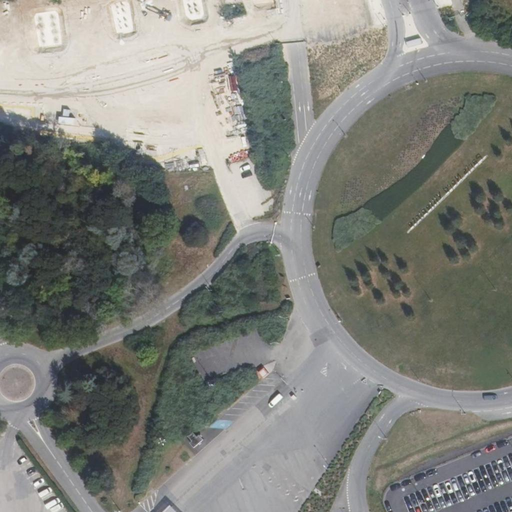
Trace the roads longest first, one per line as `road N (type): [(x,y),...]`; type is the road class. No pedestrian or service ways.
road 1 (unclassified): [(41,366),(139,322),(203,279),(243,235),(269,232),(292,241)]
road 2 (tertiary): [(292,241),(302,290),(333,343),(359,368),(423,400)]
road 3 (tertiary): [(356,511),(356,460),(378,421),(395,404),(423,400)]
road 4 (tertiary): [(288,17),(309,153)]
